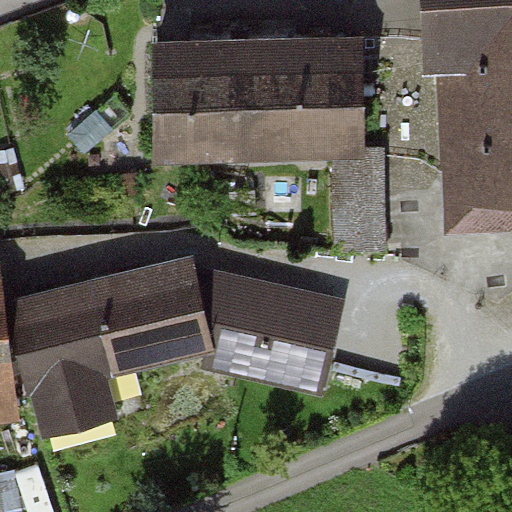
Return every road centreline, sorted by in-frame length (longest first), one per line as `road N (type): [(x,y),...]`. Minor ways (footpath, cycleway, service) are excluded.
road 1 (unknown): [(511,343),(446,267),(418,0)]
road 2 (residential): [(210,511),(511,386)]
